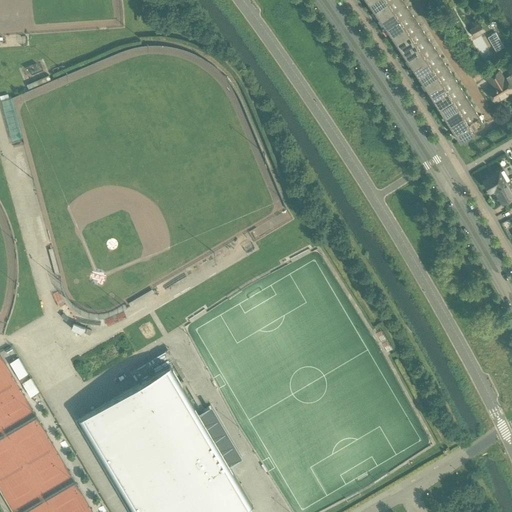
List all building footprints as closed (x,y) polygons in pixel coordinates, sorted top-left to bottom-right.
[(371,0),(369,2),(374,10),(388,0),(371,0)] [(388,0),(374,10),(379,18),(393,9),(403,1),(402,0),(388,0)] [(379,18),(385,26),(409,9),(403,1),(393,9),(379,18)] [(385,26),(390,34),(415,18),(409,9),(385,26)] [(390,34),(396,42),(420,26),(415,18),(390,34)] [(396,42),(401,50),(426,34),(420,26),(396,42)] [(488,36),(496,50),(504,45),(496,31),(488,36)] [(401,50),(406,58),(431,42),(426,34),(401,50)] [(406,58),(412,66),(436,50),(431,42),(406,58)] [(412,66),(417,74),(442,58),(436,50),(412,66)] [(417,74),(423,82),(447,66),(442,58),(417,74)] [(423,82),(428,90),(453,74),(447,66),(423,82)] [(491,83),(492,86),(487,89),(489,92),(488,94),(490,98),(493,98),(494,101),(511,90),(511,89),(505,78),(503,79),(498,71),(487,78),(491,83)] [(428,90),(433,98),(458,83),(453,74),(428,90)] [(433,98),(438,106),(463,91),(458,83),(433,98)] [(438,106),(443,114),(468,99),(463,91),(438,106)] [(2,98),(11,139),(21,137),(13,96),(2,98)] [(443,114),(448,123),(473,107),(468,99),(443,114)] [(448,123),(454,131),(478,115),(473,107),(448,123)] [(478,115),(454,131),(457,136),(459,139),(484,124),(478,115)] [(483,179),(489,191),(509,180),(502,168),(483,179)] [(511,185),(509,180),(489,191),(491,191),(498,203),(511,195),(511,185)] [(59,274),(51,248),(47,249),(54,275),(59,274)] [(131,306),(155,292),(152,288),(128,302),(131,306)] [(71,328),(82,333),(84,327),(73,322),(71,328)] [(28,373),(19,357),(10,362),(19,378),(28,373)] [(78,418),(133,511),(237,511),(252,503),(228,463),(223,455),(197,411),(170,364),(137,383),(78,418)] [(31,394),(39,390),(32,376),(23,381),(31,394)] [(212,403),(197,411),(223,455),(228,463),(230,462),(242,455),(212,403)]
